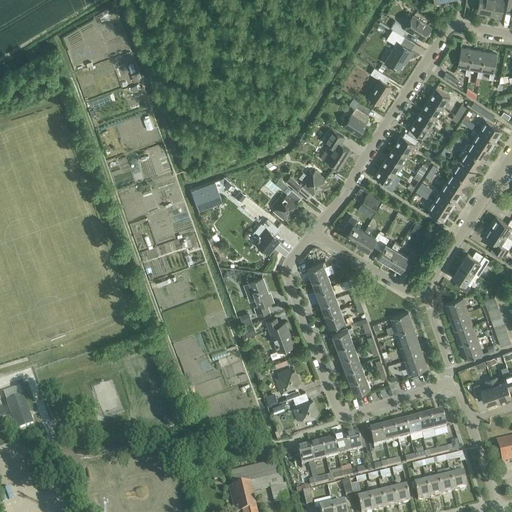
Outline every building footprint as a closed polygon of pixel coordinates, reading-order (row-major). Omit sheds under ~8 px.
[(502,7),(510,8),(511,0),(478,0),(477,11),(491,13),(491,16),(500,17),(502,7)] [(391,27),(392,28),(403,35),(406,29),(422,39),(431,26),(412,14),(405,26),(395,20),(391,27)] [(404,36),(403,35),(392,28),(386,38),(395,44),(384,61),(398,70),(406,58),(407,59),(413,51),(400,43),(404,36)] [(469,69),(473,49),(461,47),(457,67),(465,68),(464,75),(469,76),(470,69),(469,69)] [(480,71),(484,52),(473,49),(469,69),(470,69),(477,71),(476,77),(481,78),(482,71),(480,71)] [(480,71),(482,71),(489,73),(488,79),(492,80),(494,74),(492,73),(496,54),(484,52),(480,71)] [(368,97),(379,104),(390,86),(385,83),(389,77),(374,67),(370,73),(379,79),(368,97)] [(442,77),(453,84),(456,79),(445,72),(442,77)] [(428,98),(442,107),(449,97),(435,88),(428,98)] [(343,126),(358,136),(364,126),(362,125),(368,116),(355,107),(359,101),(353,97),(349,103),(355,107),(343,126)] [(436,117),(442,107),(428,98),(422,108),(436,117)] [(470,106),(491,119),(494,116),(472,102),(470,106)] [(429,127),(436,117),(422,108),(415,118),(429,127)] [(415,118),(406,133),(419,141),(422,137),(423,138),(429,127),(415,118)] [(479,130),(492,139),(494,136),(496,137),(501,130),(485,120),(479,130)] [(326,159),(339,167),(350,149),(339,143),(343,137),(332,129),(324,141),(333,147),(326,159)] [(490,141),(492,139),(479,130),(473,140),(488,150),(492,143),(490,141)] [(394,145),(408,154),(417,140),(404,132),(402,136),(400,135),(394,145)] [(487,151),(488,150),(473,140),(470,144),(467,142),(463,148),(478,158),(481,154),(485,157),(488,152),(487,151)] [(401,164),(408,154),(394,145),(387,155),(401,164)] [(477,159),(478,158),(463,148),(460,152),(463,154),(460,159),(476,169),(477,167),(478,167),(481,162),(477,159)] [(395,174),(401,164),(387,155),(381,165),(395,174)] [(450,168),(465,178),(466,176),(471,179),(474,174),(473,173),(474,171),(459,161),(456,166),(453,164),(450,168)] [(389,184),(395,174),(381,165),(375,175),(389,184)] [(465,178),(450,168),(446,174),(449,177),(447,180),(462,190),(463,189),(464,190),(467,184),(463,182),(464,180),(466,181),(467,180),(465,178)] [(321,181),(324,178),(314,170),(311,173),(308,171),(300,180),(303,183),(301,185),(290,176),(285,182),(306,199),(313,191),(316,193),(324,183),(321,181)] [(280,196),(272,206),(275,208),(273,211),(283,219),(285,216),(288,219),(296,208),(293,206),(300,197),(301,196),(278,178),(274,183),(287,193),(283,198),(280,196)] [(457,197),(462,190),(447,180),(441,190),(454,198),(455,196),(457,197)] [(207,198),(219,193),(215,181),(191,190),(199,210),(210,206),(207,198)] [(451,202),(454,198),(441,190),(434,200),(450,209),(453,203),(451,202)] [(360,204),(373,212),(376,206),(364,198),(360,204)] [(443,219),(450,209),(434,200),(428,210),(441,218),(443,219)] [(356,243),(364,230),(353,224),(356,219),(351,215),(342,229),(347,232),(345,236),(356,243)] [(496,216),(490,225),(511,239),(511,219),(507,224),(496,216)] [(261,222),(254,230),(259,235),(254,241),(268,252),(280,238),(274,234),(279,229),(267,219),(262,224),(261,222)] [(378,232),(374,237),(369,234),(372,229),(367,225),(364,230),(356,243),(367,250),(370,245),(375,248),(383,235),(378,232)] [(511,239),(490,225),(484,234),(495,242),(492,247),(489,251),(501,259),(504,254),(504,255),(510,246),(511,242),(511,239)] [(388,263),(396,250),(399,245),(394,241),(391,247),(385,243),(388,238),(383,235),(375,248),(380,251),(377,256),(388,263)] [(407,257),(396,250),(388,263),(400,269),(403,265),(407,268),(415,255),(410,252),(407,257)] [(467,253),(460,264),(477,275),(488,259),(476,251),(472,256),(467,253)] [(334,263),(342,268),(345,264),(336,259),(334,263)] [(311,280),(327,274),(323,262),(307,268),(311,280)] [(477,276),(477,275),(460,264),(453,275),(458,278),(454,284),(466,292),(470,287),(465,284),(469,278),(474,281),(477,276)] [(347,280),(352,278),(349,269),(344,270),(347,280)] [(316,292),(332,286),(327,274),(311,280),(316,292)] [(253,308),(256,316),(269,311),(266,303),(271,301),(262,278),(249,283),(257,306),(253,308)] [(352,278),(347,280),(350,289),(355,287),(352,278)] [(361,284),(356,286),(361,298),(366,297),(361,284)] [(320,303),(336,298),(332,286),(316,292),(320,303)] [(355,304),(360,302),(357,292),(352,294),(355,304)] [(449,317),(468,311),(463,297),(444,303),(449,317)] [(486,305),(495,302),(494,297),(484,300),(486,305)] [(325,315),(340,309),(336,298),(320,303),(325,315)] [(488,310),(497,307),(495,302),(486,305),(488,310)] [(490,315),(499,312),(497,307),(488,310),(490,315)] [(340,309),(325,315),(329,327),(345,321),(340,309)] [(454,331),(473,325),(468,311),(449,317),(454,331)] [(395,332),(413,326),(408,312),(390,318),(395,332)] [(492,321),(501,317),(499,312),(490,315),(492,321)] [(493,326),(503,322),(501,317),(492,321),(493,326)] [(285,322),(279,325),(276,318),(266,321),(277,351),(293,344),(285,322)] [(362,323),(365,332),(370,330),(367,321),(362,323)] [(495,331),(505,327),(503,322),(493,326),(495,331)] [(483,335),(494,330),(492,324),(481,329),(483,335)] [(459,345),(477,339),(473,325),(454,331),(459,345)] [(399,346),(418,340),(413,326),(395,332),(399,346)] [(497,336),(506,333),(505,327),(495,331),(497,336)] [(336,346),(352,340),(348,329),(332,335),(336,346)] [(499,341),(508,338),(506,333),(497,336),(499,341)] [(483,352),(483,354),(493,350),(493,349),(497,347),(492,334),(488,335),(492,345),(487,347),(488,350),(483,352)] [(370,347),(375,345),(372,336),(367,337),(370,347)] [(508,338),(499,341),(501,346),(510,343),(508,338)] [(477,339),(459,345),(464,359),(482,352),(477,339)] [(341,358),(356,352),(352,340),(336,346),(341,358)] [(404,360),(422,354),(418,340),(399,346),(404,360)] [(345,370),(361,364),(356,352),(341,358),(345,370)] [(422,354),(404,360),(409,374),(427,367),(422,354)] [(378,371),(383,369),(380,359),(375,361),(378,371)] [(349,381),(365,376),(361,364),(345,370),(349,381)] [(293,397),(299,394),(295,384),(299,383),(295,371),(291,372),(289,368),(277,373),(279,377),(275,378),(280,390),(283,388),(287,399),(293,397)] [(315,387),(323,383),(318,373),(310,377),(315,387)] [(508,389),(511,387),(511,384),(508,373),(503,375),(504,381),(499,383),(496,376),(490,378),(497,399),(510,395),(508,389)] [(365,376),(349,381),(354,393),(370,387),(365,376)] [(485,403),(497,399),(490,378),(484,380),(486,387),(481,389),(479,383),(473,386),(477,399),(483,397),(485,403)] [(19,387),(3,393),(6,401),(16,430),(17,429),(32,424),(22,396),(21,394),(19,387)] [(293,397),(297,407),(293,408),(297,420),(301,419),(303,422),(314,418),(313,414),(317,413),(312,401),(308,402),(305,392),(299,394),(293,397)] [(272,407),(275,413),(283,409),(281,403),(272,407)] [(429,415),(433,431),(446,428),(441,412),(429,415)] [(421,435),(433,431),(429,415),(417,418),(421,435)] [(409,438),(421,435),(417,418),(405,422),(409,438)] [(397,441),(409,438),(405,422),(393,425),(397,441)] [(385,444),(397,441),(393,425),(381,428),(385,444)] [(373,447),(385,444),(381,428),(369,431),(373,447)] [(345,437),(349,454),(361,451),(357,434),(345,437)] [(337,457),(349,454),(345,437),(333,441),(337,457)] [(511,437),(496,441),(501,464),(511,461),(511,437)] [(325,460),(337,457),(333,441),(321,444),(325,460)] [(313,463),(325,460),(321,444),(309,447),(313,463)] [(301,466),(313,463),(309,447),(296,450),(301,466)] [(279,469),(277,469),(275,460),(230,471),(234,485),(229,486),(235,511),(257,511),(252,490),(270,486),(274,501),(289,497),(285,482),(282,483),(279,469)] [(212,472),(214,479),(223,476),(221,470),(212,472)] [(450,476),(454,491),(466,488),(462,473),(450,476)] [(7,480),(11,491),(21,488),(17,476),(7,480)] [(442,494),(454,491),(450,476),(438,479),(442,494)] [(429,497),(442,494),(438,479),(426,482),(429,497)] [(342,482),(345,496),(352,494),(348,481),(342,482)] [(417,500),(429,497),(426,482),(413,485),(417,500)] [(394,490),(397,505),(409,502),(405,487),(394,490)] [(302,492),(306,505),(312,503),(309,490),(302,492)] [(385,507),(397,505),(394,490),(381,493),(385,507)] [(373,510),(385,507),(381,493),(369,496),(373,510)] [(359,511),(366,511),(373,510),(369,496),(357,499),(359,511)] [(331,505),(333,511),(345,511),(343,502),(331,505)]
